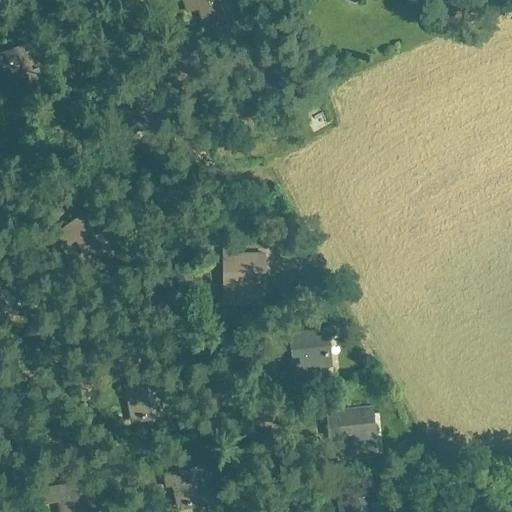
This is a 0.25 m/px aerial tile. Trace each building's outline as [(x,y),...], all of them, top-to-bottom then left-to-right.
[(184,0),(188,12),(199,8),(205,24),(214,21),(215,24),(218,22),(218,20),(232,15),(236,26),(243,24),(234,0),(184,0)] [(24,47),(24,48),(0,55),(0,68),(5,87),(34,79),(27,55),(33,53),(31,45),(24,47)] [(140,90),(141,92),(114,101),(125,131),(153,121),(144,97),(150,95),(147,88),(140,90)] [(92,210),(93,211),(57,230),(64,244),(75,238),(83,253),(91,248),(92,249),(95,247),(95,246),(109,238),(97,216),(102,213),(99,207),(92,210)] [(259,281),(259,277),(256,277),(256,271),(265,271),(264,253),(234,254),(234,247),(222,248),(222,263),(223,263),(224,304),(256,304),(256,281),(259,281)] [(1,266),(2,267),(0,268),(0,307),(20,293),(30,306),(36,302),(7,262),(1,266)] [(166,321),(168,331),(182,329),(180,319),(166,321)] [(294,342),(298,382),(313,380),(312,368),(329,367),(327,357),(330,357),(330,353),(327,353),(325,338),(332,337),(337,337),(337,329),(291,334),(292,334),(292,342),(294,342)] [(155,381),(156,383),(127,388),(133,419),(162,414),(158,389),(164,388),(162,380),(155,381)] [(375,443),(371,406),(338,410),(339,418),(343,446),(375,443)] [(213,499),(207,474),(205,467),(198,468),(199,470),(163,478),(166,490),(174,489),(178,507),(213,499)] [(59,504),(60,511),(96,511),(92,482),(85,483),(85,484),(45,490),(47,505),(59,504)] [(375,497),(368,498),(368,499),(340,506),(341,511),(372,511),(371,506),(377,504),(375,497)]
